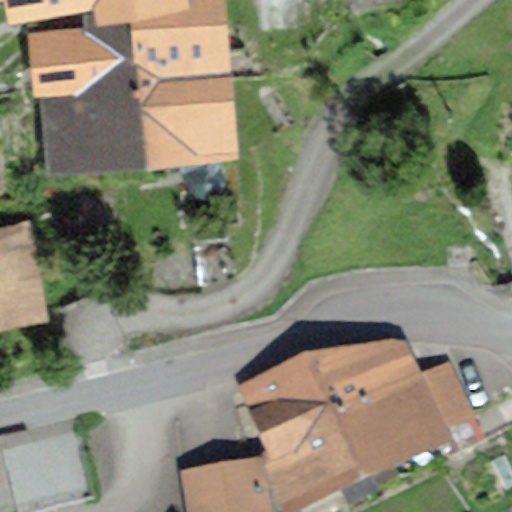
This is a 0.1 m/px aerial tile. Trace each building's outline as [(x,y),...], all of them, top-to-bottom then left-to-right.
[(241,151),(228,0),(141,0),(137,1),(151,158),(241,151)] [(151,158),(137,1),(121,5),(99,7),(85,8),(86,24),(31,28),(36,88),(42,87),(49,167),(151,158)] [(33,213),(0,220),(0,321),(54,309),(33,213)] [(236,278),(230,224),(197,227),(203,282),(236,278)] [(453,443),(447,428),(476,415),(450,359),(422,372),(405,336),(331,345),(318,351),(376,478),(453,443)] [(285,511),(301,511),(376,478),(318,351),(237,388),(269,458),(265,460),(262,461),(267,471),(285,511)] [(265,460),(264,455),(181,466),(186,511),(271,511),(267,471),(262,461),(265,460)]
